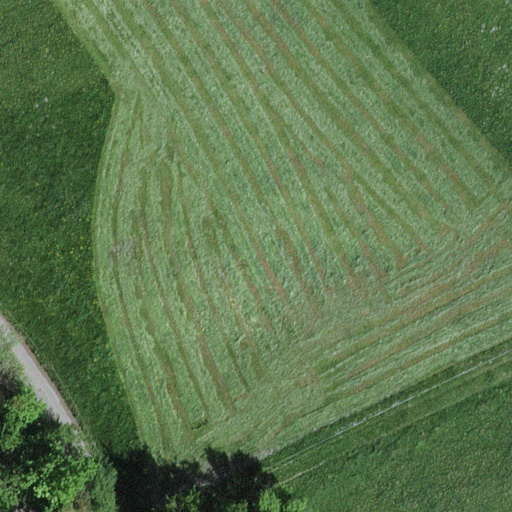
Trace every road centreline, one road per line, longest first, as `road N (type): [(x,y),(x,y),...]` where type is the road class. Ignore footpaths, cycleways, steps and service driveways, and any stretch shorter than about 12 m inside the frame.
road 1 (track): [(511,383),(248,511)]
road 2 (track): [(93,511),(77,456),(0,342)]
